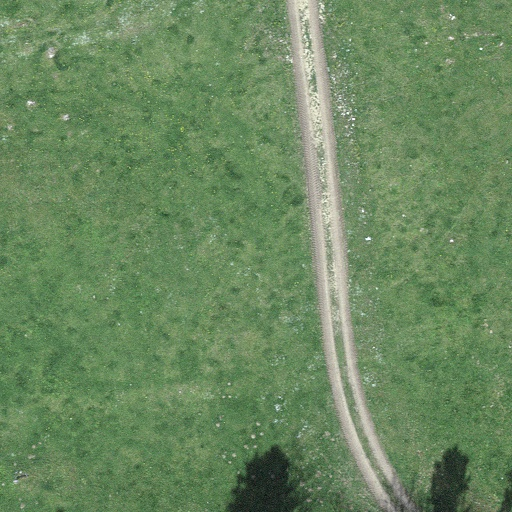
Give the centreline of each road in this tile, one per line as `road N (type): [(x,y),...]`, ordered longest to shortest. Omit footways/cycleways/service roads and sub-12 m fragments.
road 1 (track): [(298,0),(328,294),(363,464),(403,511)]
road 2 (track): [(0,60),(111,33),(180,0)]
